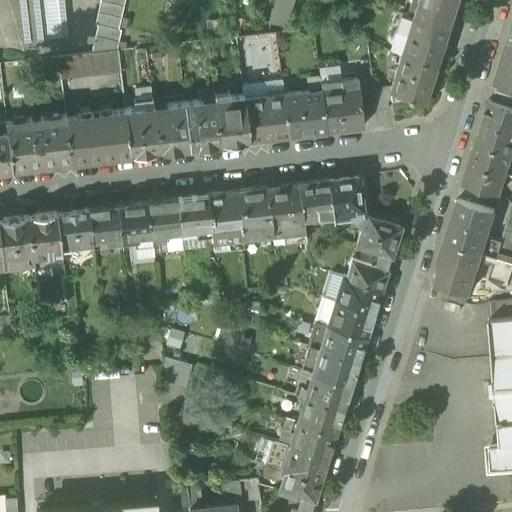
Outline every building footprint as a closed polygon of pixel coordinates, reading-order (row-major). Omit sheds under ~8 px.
[(28,0),(20,1),(21,11),(41,9),(40,0),(28,0)] [(44,0),(42,0),(43,10),(65,8),(64,0),(44,0)] [(277,0),(274,13),(291,16),(293,0),(277,0)] [(411,0),(407,15),(451,29),(460,0),(411,0)] [(101,1),(98,12),(122,18),(124,6),(101,1)] [(43,10),(44,20),(66,18),(65,8),(43,10)] [(21,11),(22,22),(42,19),(41,9),(21,11)] [(98,12),(96,24),(98,25),(119,29),(122,18),(98,12)] [(273,21),(289,25),(291,16),(274,13),(273,21)] [(439,67),(451,29),(407,15),(402,32),(408,34),(401,55),(439,67)] [(44,20),(45,30),(67,27),(66,18),(44,20)] [(341,25),(349,27),(351,20),(342,18),(341,25)] [(22,22),(23,32),(44,30),(42,19),(22,22)] [(208,32),(221,32),(225,23),(208,23),(208,32)] [(119,42),(122,30),(119,29),(98,25),(96,36),(119,42)] [(45,30),(46,39),(68,37),(67,27),(45,30)] [(23,32),(25,42),(45,40),(44,30),(23,32)] [(408,34),(402,32),(396,30),(389,50),(401,55),(408,34)] [(119,42),(96,36),(92,53),(94,52),(106,51),(117,50),(119,42)] [(511,44),(507,43),(495,83),(511,88),(511,44)] [(109,73),(121,71),(118,50),(117,50),(106,51),(109,73)] [(97,74),(109,73),(106,51),(94,52),(97,74)] [(85,76),(97,74),(94,52),(92,53),(82,54),(85,76)] [(73,77),(85,76),(82,54),(71,55),(73,77)] [(61,78),(73,77),(71,55),(59,57),(60,70),(61,78)] [(428,104),(439,67),(401,55),(390,91),(391,91),(392,100),(407,98),(428,104)] [(48,58),(50,72),(60,70),(59,57),(48,58)] [(319,76),(320,82),(340,80),(339,64),(318,66),(319,76)] [(362,112),(376,110),(373,88),(371,67),(356,68),(357,78),(358,78),(362,112)] [(307,77),(308,90),(321,88),(320,82),(319,76),(307,77)] [(357,78),(340,80),(341,85),(321,88),(326,131),(364,126),(362,112),(358,78),(357,78)] [(320,82),(321,88),(341,85),(340,80),(320,82)] [(243,94),(244,98),(283,93),(282,83),(242,88),(243,94)] [(134,87),(136,99),(152,97),(151,85),(134,87)] [(386,87),(373,88),(376,110),(389,109),(388,100),(387,100),(386,87)] [(308,90),(283,93),(288,135),(326,131),(321,88),(308,90)] [(201,93),(202,99),(215,97),(225,96),(229,96),(229,90),(201,93)] [(511,97),(496,92),(493,101),(511,106),(511,97)] [(288,135),(283,93),(244,98),(249,140),(259,139),(288,135)] [(229,96),(225,96),(225,101),(216,102),(221,143),(249,140),(244,98),(243,94),(229,96)] [(134,99),(135,107),(153,105),(152,97),(136,99),(134,99)] [(221,143),(216,102),(202,104),(202,99),(184,101),(190,147),(221,143)] [(490,100),(477,141),(511,151),(511,106),(493,101),(490,100)] [(184,101),(166,103),(167,108),(154,110),(159,151),(190,147),(184,101)] [(154,110),(153,105),(135,107),(125,108),(131,154),(159,151),(154,110)] [(125,108),(78,114),(84,160),(131,154),(125,108)] [(7,131),(12,169),(72,161),(66,116),(66,114),(40,117),(41,121),(32,122),(32,118),(6,121),(7,131)] [(72,161),(84,160),(78,114),(66,116),(72,161)] [(0,170),(12,169),(7,131),(0,131),(0,170)] [(501,193),(507,173),(511,156),(511,151),(477,141),(464,182),(501,193)] [(358,175),(328,178),(333,214),(348,212),(348,209),(354,208),(354,215),(357,218),(363,213),(358,175)] [(328,178),(299,182),(303,218),(333,214),(328,178)] [(299,182),(267,186),(272,233),(282,232),(284,245),(306,242),(303,218),(299,182)] [(267,186),(237,189),(243,237),(272,233),(267,186)] [(237,189),(207,193),(212,231),(213,241),(243,237),(237,189)] [(181,228),(181,230),(197,228),(198,233),(212,231),(207,193),(177,197),(181,228)] [(177,197),(147,200),(151,232),(152,237),(166,235),(165,230),(181,228),(177,197)] [(446,240),(483,251),(487,236),(496,210),(459,199),(446,240)] [(147,200),(118,204),(122,241),(135,239),(136,239),(136,234),(151,232),(147,200)] [(118,204),(88,208),(92,239),(107,237),(108,242),(122,241),(118,204)] [(88,208),(56,212),(60,246),(92,242),(92,239),(88,208)] [(348,212),(333,214),(334,222),(355,220),(354,215),(354,208),(348,209),(348,212)] [(503,241),(487,236),(483,251),(496,255),(511,260),(511,209),(507,229),(506,229),(503,241)] [(32,255),(47,254),(61,252),(60,246),(56,212),(28,215),(32,255)] [(400,225),(363,213),(357,218),(360,222),(366,224),(365,229),(360,228),(355,242),(380,250),(391,253),(400,225)] [(28,215),(0,218),(0,236),(4,266),(33,263),(32,255),(28,215)] [(199,245),(198,233),(197,228),(181,230),(182,233),(183,247),(199,245)] [(136,247),(153,245),(152,237),(151,232),(136,234),(136,239),(135,239),(136,247)] [(166,235),(152,237),(153,245),(154,252),(184,249),(183,247),(182,233),(166,235)] [(243,237),(213,241),(214,252),(244,248),(243,237)] [(470,293),(483,251),(446,240),(433,282),(446,285),(470,293)] [(153,245),(136,247),(137,258),(154,256),(154,252),(153,245)] [(381,287),(391,253),(380,250),(376,264),(354,257),(348,276),(381,287)] [(62,258),(61,252),(47,254),(47,260),(62,258)] [(489,278),(508,284),(511,270),(511,260),(496,255),(489,278)] [(335,299),(343,275),(329,270),(321,295),(335,299)] [(373,311),(381,287),(348,276),(343,275),(335,299),(373,311)] [(443,297),(466,304),(470,293),(446,285),(443,297)] [(316,320),(328,323),(335,299),(321,295),(314,319),(316,320)] [(335,299),(328,323),(365,335),(373,311),(335,299)] [(511,317),(490,320),(495,385),(490,385),(491,398),(496,397),(498,422),(500,422),(500,424),(499,424),(500,445),(490,446),(492,469),(511,467),(511,317)] [(316,320),(308,344),(320,348),(328,323),(316,320)] [(358,360),(365,335),(328,323),(320,348),(358,360)] [(185,332),(170,328),(165,344),(180,348),(185,332)] [(241,333),(229,329),(224,344),(236,348),(241,333)] [(308,344),(301,368),(313,372),(320,348),(308,344)] [(350,384),(358,360),(320,348),(313,372),(350,384)] [(164,355),(165,379),(182,385),(189,363),(164,355)] [(119,367),(93,369),(94,379),(120,377),(119,367)] [(293,393),(305,396),(313,372),(301,368),(293,393)] [(343,408),(350,384),(313,372),(305,396),(343,408)] [(335,432),(343,408),(305,396),(297,421),(335,432)] [(285,417),(278,441),(290,445),(297,421),(285,417)] [(328,457),(335,432),(297,421),(290,445),(328,457)] [(254,460),(264,464),(271,439),(261,436),(254,460)] [(266,464),(282,469),(290,445),(278,441),(271,439),(264,464),(266,464)] [(204,457),(203,445),(189,443),(187,455),(204,457)] [(320,481),(328,457),(290,445),(282,469),(285,470),(320,481)] [(263,474),(282,480),(285,470),(282,469),(266,464),(263,474)] [(310,511),(320,481),(285,470),(282,480),(278,490),(303,498),(299,511),(302,511),(310,511)] [(225,480),(228,504),(238,503),(245,502),(243,479),(225,480)] [(183,485),(186,509),(200,507),(199,498),(198,483),(183,485)] [(176,510),(186,509),(183,485),(174,486),(176,510)] [(4,511),(19,511),(19,499),(6,499),(4,499),(4,511)] [(158,511),(157,500),(37,510),(36,511),(158,511)] [(228,504),(208,507),(208,511),(238,511),(238,503),(228,504)]
